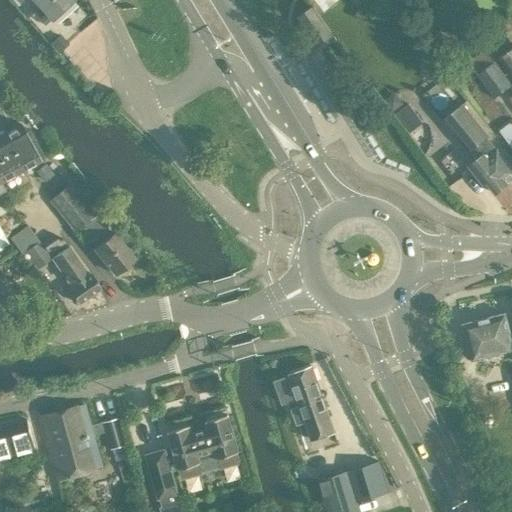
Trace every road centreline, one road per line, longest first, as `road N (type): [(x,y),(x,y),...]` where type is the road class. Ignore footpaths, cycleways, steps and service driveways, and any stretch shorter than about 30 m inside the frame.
road 1 (unclassified): [(141,103),(225,210),(306,254)]
road 2 (primary): [(464,511),(375,307)]
road 3 (tertiary): [(209,322),(166,308),(0,347)]
road 4 (primary): [(331,213),(238,50)]
road 5 (unclassified): [(0,411),(168,370)]
road 6 (unclassified): [(420,511),(353,377)]
